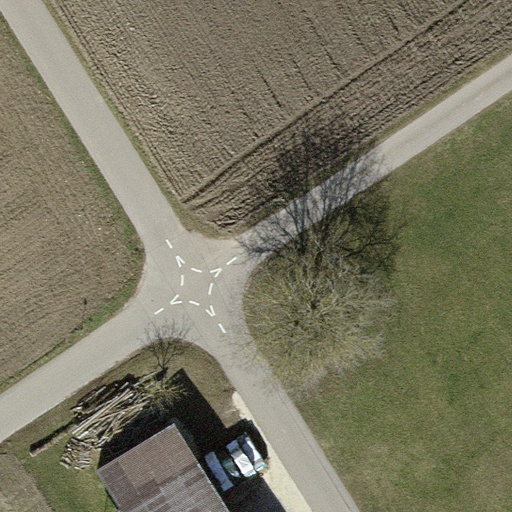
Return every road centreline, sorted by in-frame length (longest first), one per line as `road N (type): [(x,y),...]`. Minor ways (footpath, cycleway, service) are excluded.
road 1 (unclassified): [(511,74),(199,286)]
road 2 (residential): [(199,286),(20,0)]
road 3 (residential): [(337,511),(199,286)]
road 4 (unclassified): [(199,286),(0,420)]
